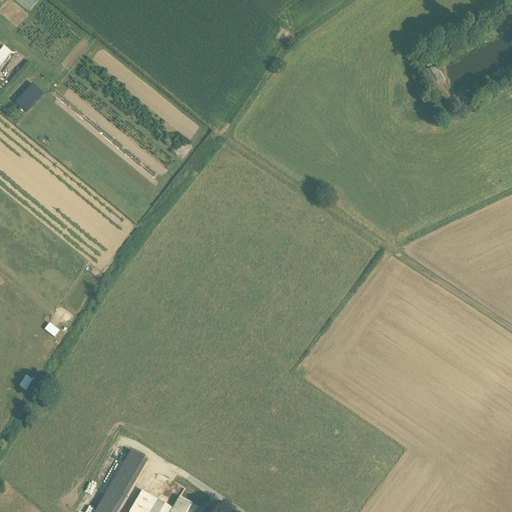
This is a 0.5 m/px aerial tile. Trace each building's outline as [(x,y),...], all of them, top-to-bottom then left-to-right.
[(15,0),(32,9),(36,0),(15,0)] [(441,83),(432,66),(420,72),(429,89),(441,83)] [(191,459),(172,447),(166,458),(184,469),(191,459)] [(131,452),(95,511),(114,511),(145,461),(131,452)] [(152,511),(158,502),(142,492),(130,511),(152,511)] [(188,511),(192,506),(180,498),(172,510),(171,511),(188,511)] [(158,502),(152,511),(171,511),(172,510),(158,502)]
